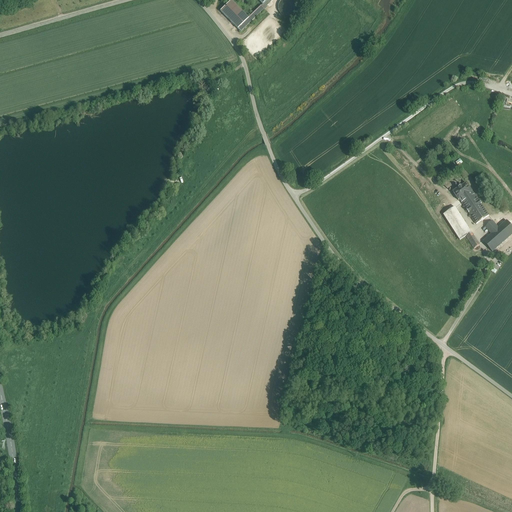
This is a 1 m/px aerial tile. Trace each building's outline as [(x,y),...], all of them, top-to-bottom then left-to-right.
[(282,0),(280,2),(278,6),(278,10),(280,13),(283,16),(287,17),(290,16),(294,14),(296,11),(297,7),(296,4),(293,1),(292,0),(282,0)] [(248,19),(231,1),(220,11),(238,29),(248,19)] [(251,22),(264,9),(261,6),(248,19),(251,22)] [(241,32),(251,22),(248,19),(238,29),(241,32)] [(467,183),(453,192),(459,200),(460,200),(462,203),(474,195),(467,183)] [(474,195),(462,203),(476,224),(489,215),(475,194),(474,195)] [(471,232),(455,207),(444,215),(460,240),(471,232)] [(499,228),(492,221),(485,227),(491,234),(483,241),(492,252),(511,234),(511,226),(507,220),(499,228)] [(472,234),(466,237),(474,249),(480,245),(472,234)]
